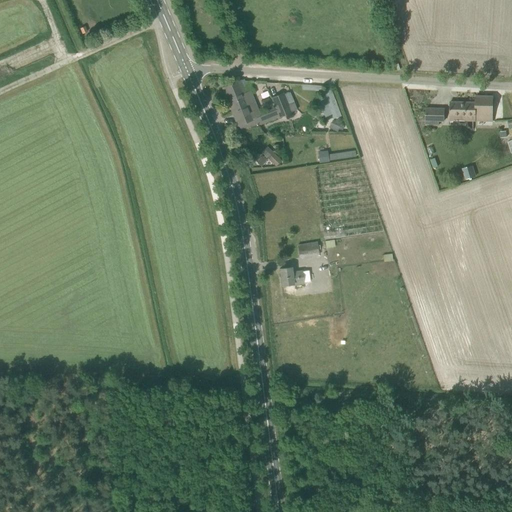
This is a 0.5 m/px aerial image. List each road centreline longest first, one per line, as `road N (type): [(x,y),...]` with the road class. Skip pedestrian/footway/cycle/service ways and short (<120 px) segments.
road 1 (primary): [(278,511),(239,223),(187,73)]
road 2 (unclassified): [(511,87),(187,73)]
road 3 (track): [(0,93),(167,17)]
road 4 (track): [(405,511),(258,507)]
